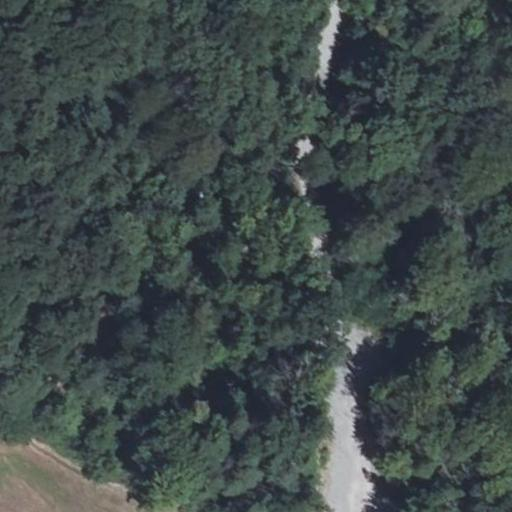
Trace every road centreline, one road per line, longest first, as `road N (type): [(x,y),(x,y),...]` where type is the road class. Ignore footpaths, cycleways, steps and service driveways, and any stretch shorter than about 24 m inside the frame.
road 1 (track): [(339,336),(298,138),(325,0)]
road 2 (track): [(343,511),(339,336)]
